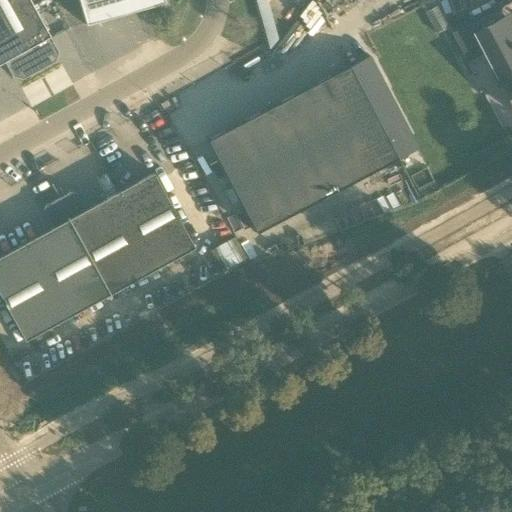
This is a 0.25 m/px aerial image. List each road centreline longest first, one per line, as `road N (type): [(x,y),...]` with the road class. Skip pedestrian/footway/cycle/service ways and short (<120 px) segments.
road 1 (unclassified): [(29,494),(511,222)]
road 2 (unclassified): [(217,0),(211,27),(191,51),(0,157)]
